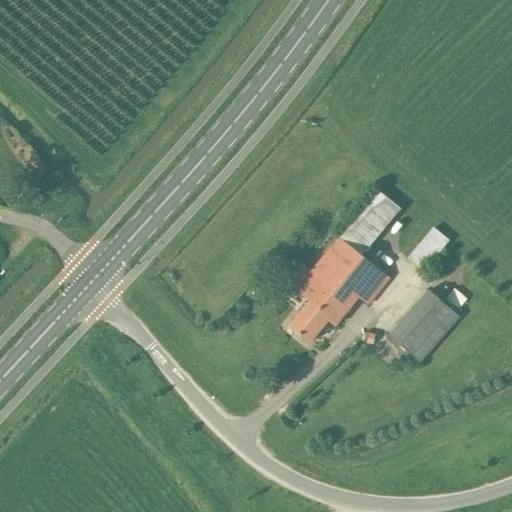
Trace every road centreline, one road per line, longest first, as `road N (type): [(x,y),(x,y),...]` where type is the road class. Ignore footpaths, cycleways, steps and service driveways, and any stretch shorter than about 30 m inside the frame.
road 1 (primary): [(92,280),(260,93),(325,0)]
road 2 (unclassified): [(92,280),(235,440),(301,489),(365,511)]
road 3 (unclassified): [(366,511),(448,507),(511,486)]
road 4 (primary): [(0,381),(92,280)]
